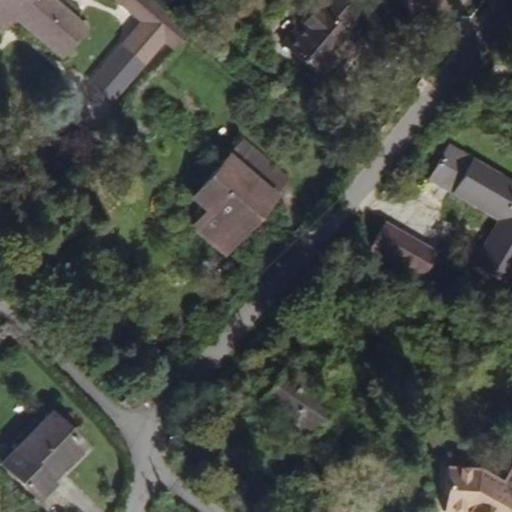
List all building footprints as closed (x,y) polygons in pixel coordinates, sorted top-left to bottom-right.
[(79,12),(65,0),(0,0),(0,15),(11,4),(54,39),(79,12)] [(114,89),(168,24),(180,33),(193,19),(171,0),(138,0),(146,6),(92,72),(114,89)] [(329,36),(355,4),(349,0),(306,0),(297,11),(300,16),(285,34),(317,62),(334,42),(329,36)] [(455,0),(397,0),(432,28),(455,0)] [(222,254),(268,192),(267,186),(280,169),(236,136),(187,199),(200,209),(188,226),(222,254)] [(511,180),(453,147),(436,179),(505,219),(481,263),(511,281),(511,278),(511,180)] [(417,277),(431,250),(382,221),(366,248),(417,277)] [(323,442),(349,399),(289,368),(284,377),(275,394),(265,410),(323,442)] [(134,399),(143,383),(128,372),(119,389),(134,399)] [(275,394),(284,377),(272,372),(263,387),(275,394)] [(424,408),(431,394),(418,385),(409,400),(424,408)] [(56,483),(91,445),(58,416),(8,468),(47,503),(60,487),(56,483)] [(511,511),(511,472),(505,484),(480,469),(450,467),(449,511),(468,511),(469,511),(511,511)] [(356,511),(357,511),(329,495),(319,511),(356,511)]
